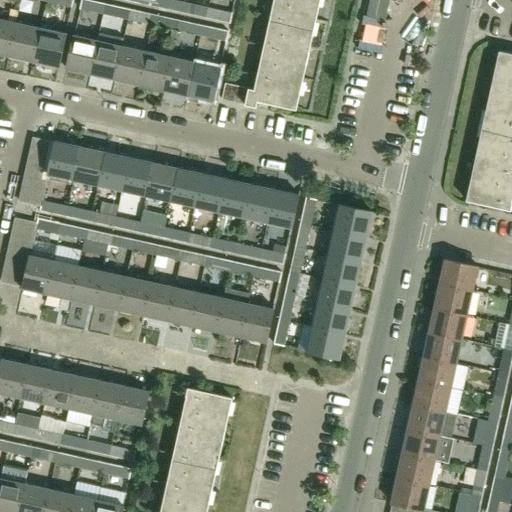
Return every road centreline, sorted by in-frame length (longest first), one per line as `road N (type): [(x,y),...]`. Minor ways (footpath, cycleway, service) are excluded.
road 1 (residential): [(418,183),(27,102)]
road 2 (tertiary): [(343,511),(418,183)]
road 3 (tertiary): [(418,183),(457,0)]
road 4 (residential): [(27,102),(0,220)]
